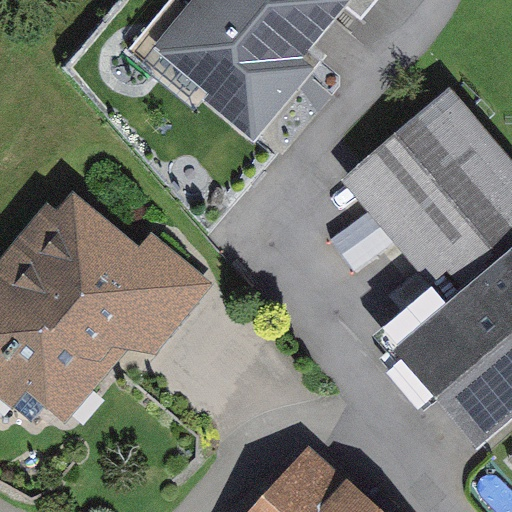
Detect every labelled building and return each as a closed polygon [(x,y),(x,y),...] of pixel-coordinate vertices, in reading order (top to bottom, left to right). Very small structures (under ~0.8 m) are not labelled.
[(334,0),(206,0),(163,48),(253,128),(305,69),(292,57),(339,4),(334,0)] [(355,184),(459,302),(511,255),(511,176),(448,103),(355,184)] [(57,228),(49,222),(0,280),(0,383),(16,397),(31,379),(66,408),(115,350),(132,364),(198,285),(152,246),(139,260),(75,207),(57,228)] [(511,255),(459,302),(404,349),(484,440),(511,415),(511,255)] [(366,511),(309,459),(260,511),(366,511)]
